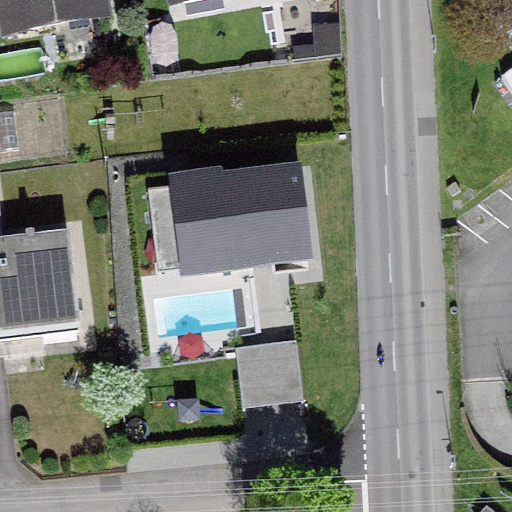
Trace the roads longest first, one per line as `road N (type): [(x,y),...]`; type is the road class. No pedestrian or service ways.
road 1 (tertiary): [(378,0),(400,477)]
road 2 (residential): [(400,477),(44,511)]
